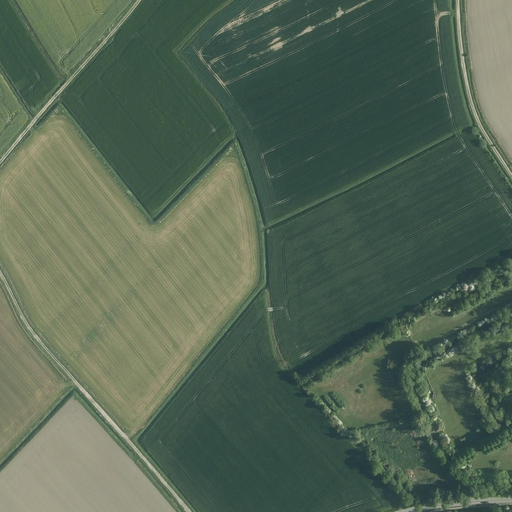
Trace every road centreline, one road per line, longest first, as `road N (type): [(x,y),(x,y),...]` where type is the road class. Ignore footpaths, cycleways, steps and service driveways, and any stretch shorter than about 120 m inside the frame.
road 1 (track): [(0,271),(30,326),(189,511)]
road 2 (track): [(511,268),(410,331),(419,345),(432,345),(511,303)]
road 3 (track): [(139,0),(0,162)]
road 4 (track): [(458,0),(480,131),(511,178)]
